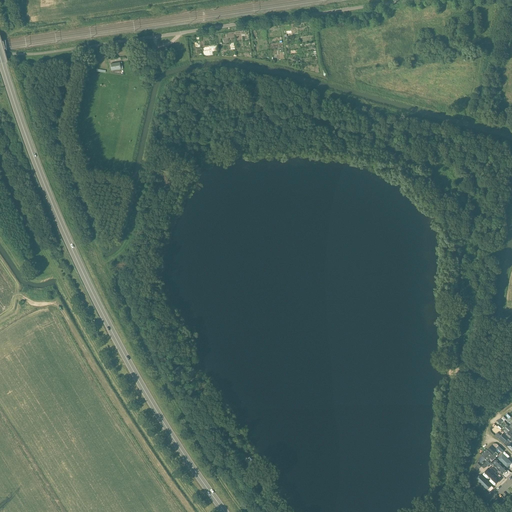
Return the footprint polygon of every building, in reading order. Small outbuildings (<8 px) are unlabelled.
[(121,62),(111,63),(111,71),(122,70),(121,62)] [(503,417),(507,423),(511,419),(508,413),(503,417)] [(508,437),(504,433),(498,439),(503,443),(506,446),(509,443),(511,440),(510,438),(508,437)] [(506,469),(511,463),(502,454),(496,459),(506,469)] [(506,470),(495,459),(493,461),(490,464),(502,475),(506,470)] [(484,463),(485,464),(482,467),(484,469),(487,466),(488,467),(490,464),(487,460),(484,463)] [(490,469),(488,468),(484,472),(496,484),(500,479),(495,474),(496,473),(491,468),(490,469)] [(486,491),(491,486),(479,474),(475,480),(486,491)]
